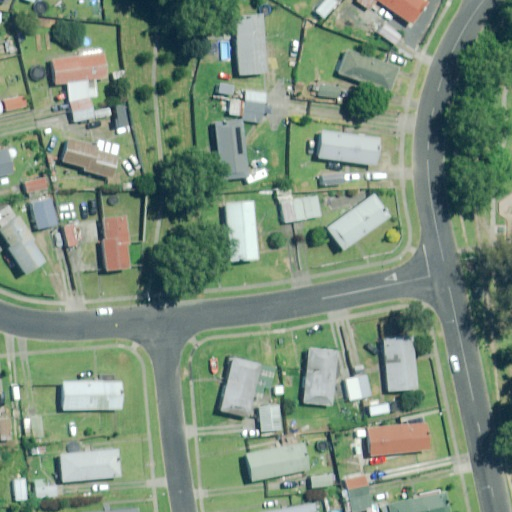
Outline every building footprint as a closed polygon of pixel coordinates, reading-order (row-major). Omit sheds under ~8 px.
[(334,3),(330,0),(321,0),(312,11),(320,19),(334,3)] [(352,0),(368,11),(375,2),(381,6),(408,25),(423,3),(418,0),(352,0)] [(261,73),(258,14),(232,16),(234,74),(261,73)] [(397,35),(379,24),(374,32),(382,37),(376,46),(387,52),(397,35)] [(394,69),(342,50),(334,73),(386,92),(394,69)] [(103,78),(100,52),(48,59),(51,85),(103,78)] [(336,88),(315,86),(314,96),(334,98),(336,88)] [(261,93),(241,92),(240,101),(225,100),(225,115),(242,115),(241,122),(260,122),(261,93)] [(23,107),(20,95),(0,99),(0,102),(2,111),(23,107)] [(68,101),(70,114),(71,121),(109,115),(108,109),(89,111),(88,98),(68,101)] [(243,177),(237,121),(210,124),(217,180),(243,177)] [(373,139),(315,131),(312,158),(370,165),(373,139)] [(119,138),(100,133),(96,148),(64,139),(58,162),(79,168),(78,171),(108,179),(119,138)] [(337,185),(337,173),(318,174),(318,185),(337,185)] [(43,192),(39,177),(20,181),(24,197),(43,192)] [(384,217),(368,195),(322,228),(338,250),(384,217)] [(317,216),(313,196),(277,203),(281,223),(317,216)] [(52,225),(46,197),(25,202),(31,229),(52,225)] [(252,260),(249,202),(222,204),(226,261),(252,260)] [(28,239),(8,206),(0,210),(0,239),(4,247),(3,248),(19,275),(39,262),(26,240),(28,239)] [(125,269),(121,217),(98,218),(100,240),(96,240),(99,271),(125,269)] [(70,245),(66,225),(57,227),(61,246),(70,245)] [(411,389),(408,336),(379,338),(383,391),(411,389)] [(333,351),(304,349),(299,403),(328,406),(333,351)] [(266,368),(228,359),(215,411),(243,417),(252,380),(262,383),(266,368)] [(353,377),(356,398),(369,396),(365,375),(353,377)] [(356,398),(353,377),(339,380),(343,400),(356,398)] [(117,409),(117,382),(59,382),(59,409),(117,409)] [(279,430),(277,406),(256,407),(257,431),(279,430)] [(423,450),(420,423),(361,430),(364,457),(423,450)] [(294,445),(292,436),(282,438),(284,447),(241,455),(246,481),(303,470),(298,444),(294,445)] [(115,477),(113,450),(56,455),(58,482),(115,477)] [(331,486),(330,475),(306,477),(307,488),(331,486)] [(353,511),(367,509),(359,477),(342,481),(349,511),(353,511)] [(24,500),(22,479),(10,481),(12,501),(24,500)] [(54,497),(53,486),(32,488),(33,498),(54,497)] [(444,511),(440,493),(385,505),(386,511),(444,511)]
